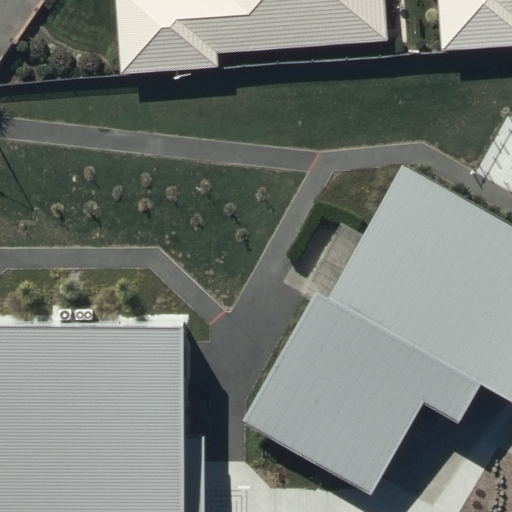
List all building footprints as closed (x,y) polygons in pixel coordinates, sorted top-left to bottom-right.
[(112,0),(116,41),(380,23),(378,0),(112,0)] [(511,0),(437,0),(441,45),(511,40),(511,0)] [(353,68),(268,70),(269,111),(354,108),(353,68)] [(315,300),(244,428),(374,500),(423,411),(461,432),(482,394),(511,411),(511,234),(404,175),(330,308),(315,300)] [(288,511),(180,450),(200,416),(142,383),(155,360),(105,332),(71,392),(0,351),(0,511),(288,511)]
